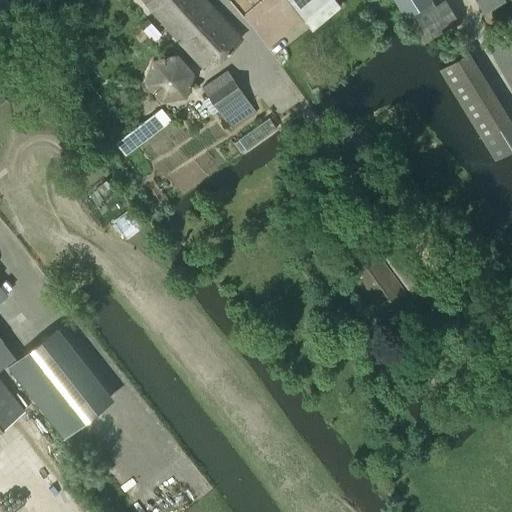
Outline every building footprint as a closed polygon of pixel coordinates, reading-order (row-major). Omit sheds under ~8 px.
[(144,0),(206,69),(239,38),(204,0),(144,0)] [(287,0),(302,19),(304,18),(325,0),(287,0)] [(394,0),(419,39),(421,41),(422,40),(458,19),(445,0),(439,0),(434,3),(431,0),(394,0)] [(475,0),(481,10),(482,12),(483,12),(503,0),(475,0)] [(444,64),(440,67),(482,137),(494,158),(503,153),(506,150),(511,146),(511,125),(509,120),(467,50),(456,57),(444,64)] [(147,80),(161,99),(185,95),(193,71),(176,53),(153,58),(147,80)] [(212,101),(208,104),(212,110),(217,107),(223,117),(228,123),(230,122),(234,127),(255,112),(248,101),(238,86),(232,77),(208,94),(212,101)] [(463,310),(446,288),(433,296),(391,239),(378,248),(419,305),(425,302),(447,331),(454,325),(450,320),(463,310)] [(392,329),(418,310),(374,250),(348,269),(392,329)] [(31,320),(2,284),(0,285),(0,335),(5,341),(31,320)] [(46,333),(5,365),(62,437),(103,405),(46,333)] [(0,428),(24,409),(0,379),(0,428)]
